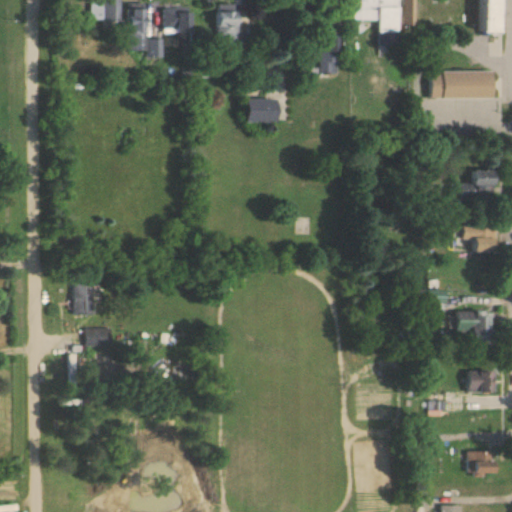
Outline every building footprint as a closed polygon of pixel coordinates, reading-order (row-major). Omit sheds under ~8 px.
[(118,0),(118,19),(89,19),(89,0),(118,0)] [(395,0),(396,45),(374,45),(374,20),(352,20),(352,4),(358,4),(358,0),(395,0)] [(398,0),(399,28),(410,27),(409,0),(398,0)] [(476,0),(477,33),(494,33),(493,0),(476,0)] [(125,4),(125,50),(144,50),(144,58),(159,58),(159,40),(143,40),(142,3),(125,4)] [(213,4),(228,4),(228,24),(234,24),(234,38),(229,38),(229,46),(218,46),(218,39),(213,39),(213,4)] [(162,8),(162,32),(185,32),(185,13),(170,13),(170,8),(162,8)] [(244,33),(252,33),(252,9),(244,9),(244,33)] [(316,30),(331,30),(329,74),(314,74),(316,30)] [(489,72),(430,73),(430,99),(490,98),(489,72)] [(240,98),(270,99),(269,123),(239,122),(240,98)] [(465,171),(487,171),(487,185),(490,185),(490,198),(455,199),(455,184),(465,184),(465,171)] [(457,225),(493,226),(491,253),(465,252),(466,241),(457,241),(457,225)] [(73,314),(93,314),(93,278),(73,278),(73,314)] [(410,289),(440,290),(440,312),(419,311),(419,304),(410,303),(410,289)] [(378,333),(386,318),(368,309),(360,324),(378,333)] [(452,311),(489,311),(488,344),(462,344),(462,338),(451,338),(452,311)] [(110,328),(85,328),(85,346),(110,346),(110,328)] [(463,371),(492,371),(492,390),(463,390),(463,371)] [(487,472),(487,461),(484,461),(484,451),(464,450),(463,462),(467,462),(467,473),(470,473),(470,477),(479,478),(479,472),(487,472)]
